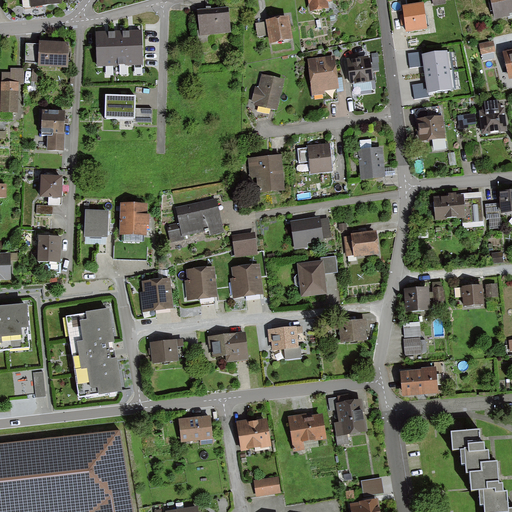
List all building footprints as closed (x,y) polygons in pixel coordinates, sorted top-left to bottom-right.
[(308,0),(310,11),(330,8),(329,1),(336,0),(308,0)] [(509,15),(509,12),(511,11),(511,0),(491,0),(496,18),(509,15)] [(405,7),(407,30),(425,28),(423,6),(405,7)] [(197,10),(200,35),(231,32),(228,7),(197,10)] [(269,34),(271,43),(294,38),(289,14),(266,19),(266,21),(269,34)] [(269,34),(266,21),(255,23),(258,36),(269,34)] [(96,31),(96,66),(144,65),(143,30),(131,30),(116,31),(107,31),(96,31)] [(38,62),(38,65),(67,68),(69,42),(39,40),(39,44),(38,62)] [(493,41),(479,45),(481,54),(496,51),(493,41)] [(38,62),(39,44),(26,43),(24,61),(38,62)] [(447,54),(423,57),(428,93),(452,90),(447,54)] [(313,95),(325,93),(324,90),(339,88),(335,56),(309,59),(313,95)] [(348,59),(352,83),(374,80),(371,56),(348,59)] [(1,73),(1,120),(12,120),(12,110),(18,110),(18,83),(24,83),(24,68),(11,68),(10,73),(1,73)] [(259,87),(256,86),(253,100),(255,101),(254,105),(276,110),(284,79),(262,74),(259,87)] [(136,95),(106,95),(105,117),(135,118),(135,108),(136,95)] [(479,110),(482,134),(508,131),(505,106),(502,106),(501,102),(499,102),(499,98),(482,100),(483,109),(479,110)] [(152,122),(152,108),(135,108),(135,118),(135,122),(152,122)] [(43,110),(42,136),(48,136),(47,149),(63,150),(64,111),(43,110)] [(460,115),(461,127),(478,125),(477,113),(460,115)] [(420,118),(423,143),(446,141),(444,115),(420,118)] [(308,145),(308,148),(298,148),(299,162),(310,161),(310,173),(331,172),(330,144),(308,145)] [(360,149),(363,180),(386,178),(383,147),(360,149)] [(248,158),(251,193),(285,190),(283,155),(248,158)] [(40,175),(39,195),(62,196),(63,176),(40,175)] [(511,190),(500,191),(501,211),(511,210),(511,190)] [(448,196),(435,197),(436,218),(463,216),(463,228),(484,227),(482,192),(462,193),(462,195),(456,196),(456,193),(448,194),(448,196)] [(180,223),(168,226),(172,242),(186,238),(185,235),(209,229),(210,234),(223,230),(215,198),(200,202),(176,208),(180,223)] [(147,204),(119,204),(119,234),(147,234),(147,204)] [(486,205),(487,218),(489,218),(490,227),(501,226),(499,204),(486,205)] [(37,205),(37,214),(53,214),(53,206),(37,205)] [(108,210),(86,210),(85,236),(107,236),(108,210)] [(320,217),(291,220),(295,249),(309,247),(308,243),(324,241),(324,237),(331,237),(329,219),(321,220),(320,217)] [(353,255),(354,257),(379,254),(376,231),(351,234),(351,235),(344,236),(346,256),(353,255)] [(254,233),(232,237),(235,257),(257,254),(254,233)] [(38,235),(38,261),(61,261),(61,235),(38,235)] [(320,258),(320,260),(323,260),(325,274),(338,272),(336,256),(320,258)] [(320,260),(297,263),(300,297),(327,294),(325,274),(323,260),(320,260)] [(261,264),(232,268),(233,280),(231,280),(233,297),(265,293),(261,264)] [(217,266),(188,269),(189,279),(185,280),(188,302),(220,298),(217,266)] [(169,278),(139,281),(142,312),(173,309),(169,278)] [(480,285),(462,286),(463,304),(481,303),(480,285)] [(495,285),(484,286),(485,297),(495,297),(495,285)] [(441,300),(441,287),(432,288),(433,300),(441,300)] [(426,288),(403,289),(404,310),(427,309),(426,288)] [(26,305),(0,307),(0,350),(30,348),(26,305)] [(120,393),(108,311),(66,318),(79,399),(120,393)] [(340,320),(342,342),(367,340),(365,318),(340,320)] [(404,323),(405,340),(404,340),(405,354),(421,353),(421,352),(426,352),(426,340),(421,340),(420,322),(404,323)] [(268,330),(270,342),(272,342),(272,349),(284,348),(285,359),(302,357),(301,345),(300,346),(300,341),(306,341),(306,334),(303,335),(303,327),(268,330)] [(214,356),(226,355),(227,362),(249,359),(245,332),(208,336),(210,352),(213,352),(214,356)] [(150,342),(152,365),(179,363),(177,340),(150,342)] [(399,371),(401,396),(439,393),(437,366),(422,367),(421,369),(399,371)] [(46,396),(43,371),(33,373),(36,397),(46,396)] [(339,422),(335,423),(337,436),(336,436),(338,445),(349,443),(347,434),(368,431),(362,397),(350,399),(349,394),(337,396),(338,397),(339,402),(336,402),(337,410),(339,422)] [(339,402),(338,397),(329,399),(330,411),(337,410),(336,402),(339,402)] [(306,414),(289,417),(294,451),(304,449),(303,442),(326,438),(323,413),(306,416),(306,414)] [(178,419),(180,440),(198,439),(198,444),(211,442),(209,416),(178,419)] [(236,421),(241,451),(273,446),(268,418),(250,420),(249,419),(236,421)] [(477,429),(450,431),(451,449),(459,449),(460,463),(465,462),(465,472),(468,472),(480,471),(480,461),(488,461),(487,449),(483,449),(482,440),(478,441),(477,429)] [(132,511),(120,431),(0,444),(0,511),(132,511)] [(496,460),(488,461),(480,461),(480,471),(468,472),(470,489),(477,489),(478,505),(483,504),(483,511),(487,511),(507,510),(506,490),(502,490),(501,482),(497,482),(496,460)] [(254,481),(256,497),(280,493),(278,477),(254,481)] [(361,481),(364,496),(385,493),(382,478),(361,481)] [(380,511),(379,498),(351,502),(352,511),(380,511)]
